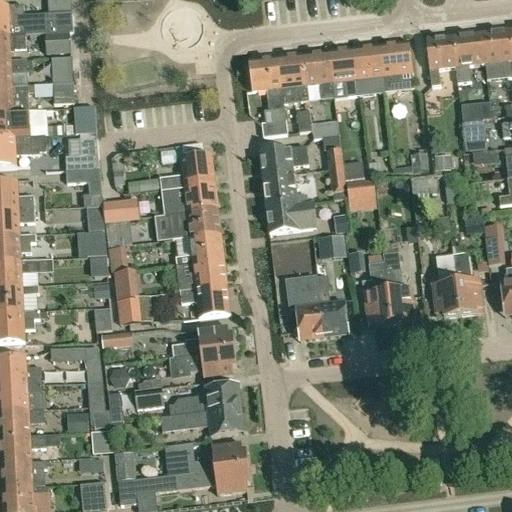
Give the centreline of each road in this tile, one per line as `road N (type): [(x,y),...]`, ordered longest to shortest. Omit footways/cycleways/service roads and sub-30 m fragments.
road 1 (residential): [(272,381),(263,315),(248,281),(223,45),(413,19)]
road 2 (residential): [(511,350),(272,381)]
road 3 (residential): [(345,511),(511,490)]
road 4 (residential): [(272,381),(287,511)]
